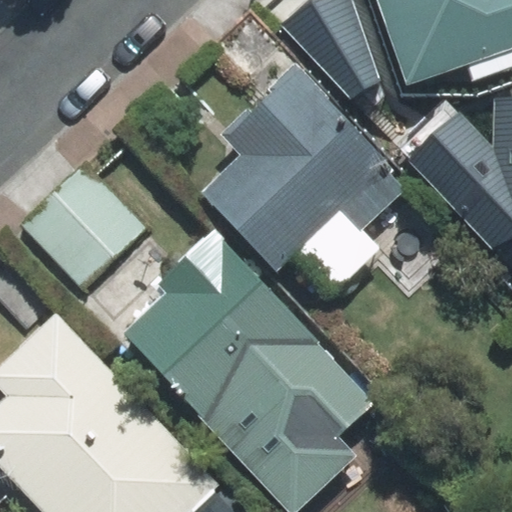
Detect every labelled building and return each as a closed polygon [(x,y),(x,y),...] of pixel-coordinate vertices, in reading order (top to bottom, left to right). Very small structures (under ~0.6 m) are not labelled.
[(511,0),(382,0),(412,92),(495,66),(500,81),(511,77),(511,0)] [(414,192),(306,75),(233,142),(249,159),(208,197),(282,277),(301,260),(338,300),(388,254),(369,234),(414,192)] [(80,292),(149,229),(97,173),(28,237),(80,292)] [(380,409),(220,237),(162,290),(169,298),(128,336),(292,511),(305,511),(362,460),(345,442),(380,409)] [(0,466),(43,511),(199,511),(226,487),(64,316),(0,376),(0,385),(14,401),(0,414),(0,466)]
